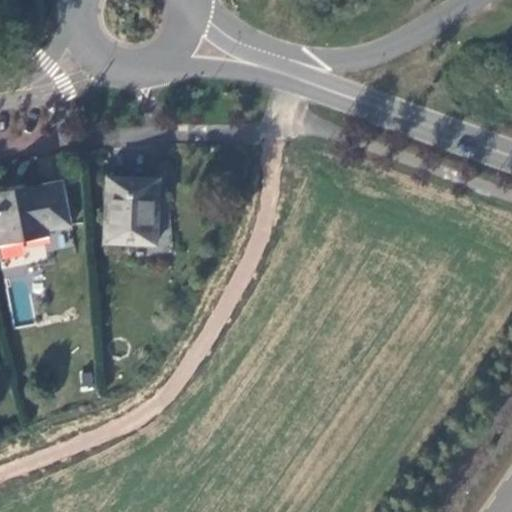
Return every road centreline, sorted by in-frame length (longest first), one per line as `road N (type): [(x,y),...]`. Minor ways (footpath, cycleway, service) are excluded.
road 1 (secondary): [(511,155),(286,74)]
road 2 (primary): [(474,0),(378,52),(286,74)]
road 3 (residential): [(0,152),(153,131)]
